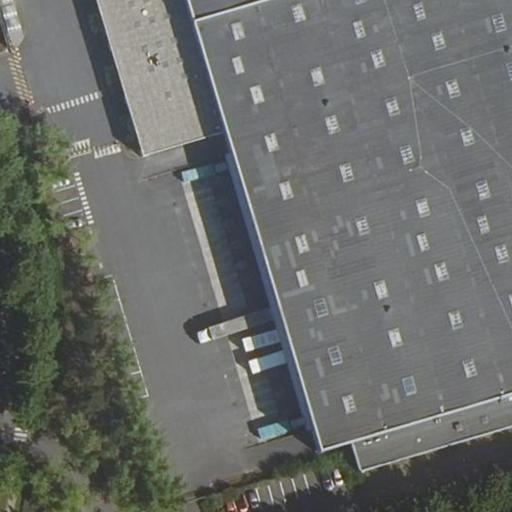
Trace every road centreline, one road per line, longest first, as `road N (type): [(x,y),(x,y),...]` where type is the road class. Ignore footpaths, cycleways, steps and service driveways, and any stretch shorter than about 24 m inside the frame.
road 1 (unknown): [(74,60),(207,417)]
road 2 (unknown): [(224,511),(511,428)]
